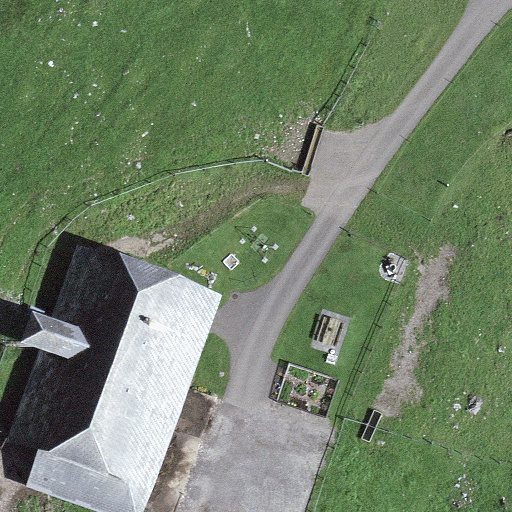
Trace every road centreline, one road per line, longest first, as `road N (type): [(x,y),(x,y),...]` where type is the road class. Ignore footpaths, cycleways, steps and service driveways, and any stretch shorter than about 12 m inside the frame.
road 1 (track): [(262,338),(327,223),(488,0)]
road 2 (track): [(262,338),(206,511)]
